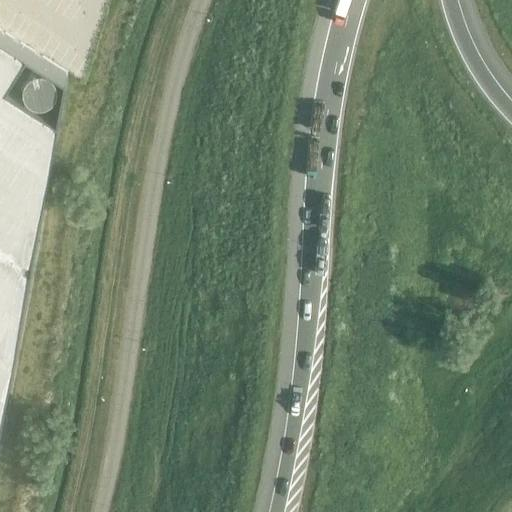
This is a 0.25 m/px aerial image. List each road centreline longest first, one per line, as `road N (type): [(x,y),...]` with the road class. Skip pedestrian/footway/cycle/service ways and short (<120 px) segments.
road 1 (unclassified): [(204,0),(177,81),(102,511)]
road 2 (motorway): [(352,0),(328,91),(306,340),(277,511)]
road 3 (motorway): [(511,110),(490,90),(447,0)]
